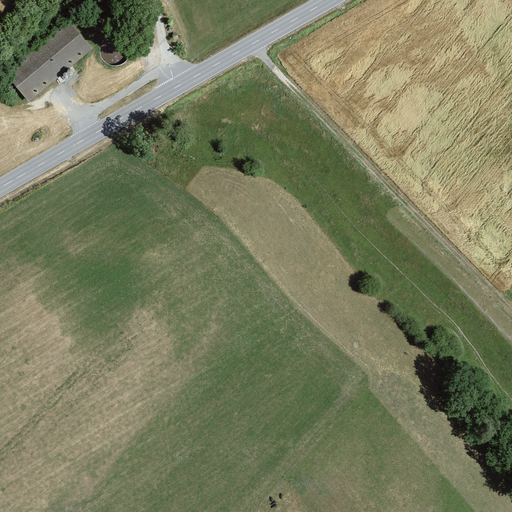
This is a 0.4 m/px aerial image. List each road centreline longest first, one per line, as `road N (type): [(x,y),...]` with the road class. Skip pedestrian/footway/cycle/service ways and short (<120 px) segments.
road 1 (secondary): [(0,188),(330,0)]
road 2 (track): [(511,309),(251,45)]
